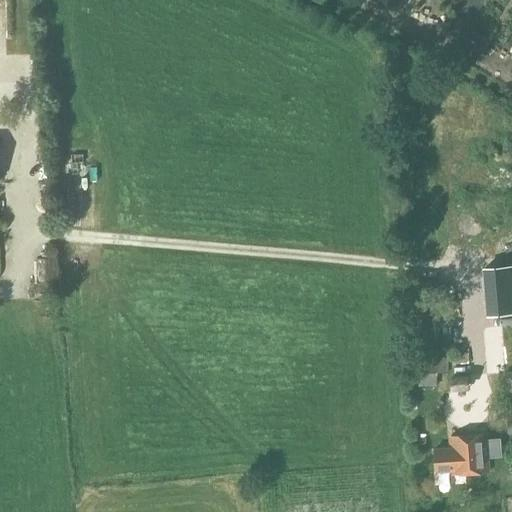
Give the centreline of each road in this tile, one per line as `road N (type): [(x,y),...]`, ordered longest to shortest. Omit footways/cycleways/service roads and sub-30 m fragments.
road 1 (track): [(18,231),(425,272),(466,303),(479,412)]
road 2 (track): [(0,293),(19,293),(17,153)]
